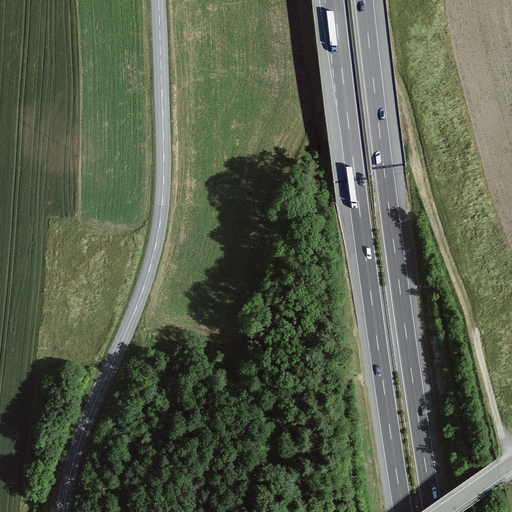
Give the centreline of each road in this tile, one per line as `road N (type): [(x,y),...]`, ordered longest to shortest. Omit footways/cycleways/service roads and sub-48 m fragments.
road 1 (secondary): [(158,0),(163,150),(155,243),(77,437),(61,511)]
road 2 (motorway): [(333,0),(402,511)]
road 3 (motorway): [(432,511),(364,0)]
road 4 (track): [(511,450),(500,433),(477,332),(511,289)]
